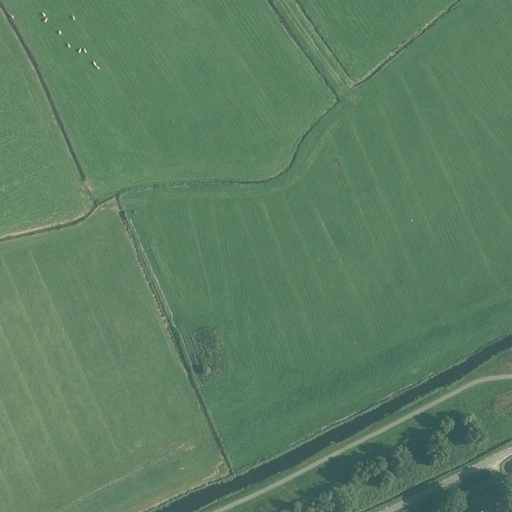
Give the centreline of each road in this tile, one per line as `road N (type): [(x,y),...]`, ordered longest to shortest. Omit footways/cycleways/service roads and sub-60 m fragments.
road 1 (unclassified): [(386,511),(511,450)]
road 2 (track): [(354,105),(281,0)]
